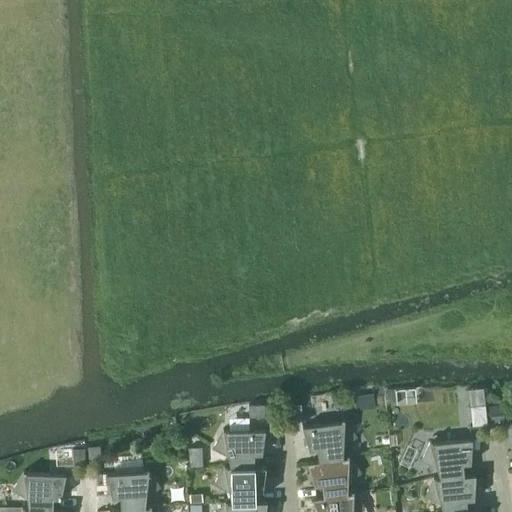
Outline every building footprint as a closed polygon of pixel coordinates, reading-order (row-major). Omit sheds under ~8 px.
[(360,408),(377,406),(376,392),(359,394),(360,408)] [(291,402),(292,417),(300,416),(299,402),(291,402)] [(264,415),(264,404),(249,404),(249,415),(264,415)] [(503,421),(501,404),(490,406),(492,423),(503,421)] [(317,448),(318,459),(342,456),(343,445),(356,435),(344,419),(344,418),(342,418),(341,420),(302,425),(309,449),(317,448)] [(228,454),(230,465),(254,464),(254,453),(261,452),(265,428),(225,429),(224,427),(222,427),(223,429),(213,446),(228,454)] [(437,466),(440,477),(463,474),(462,463),(470,462),(472,437),(432,441),(431,439),(429,439),(430,441),(421,459),(437,466)] [(84,463),(84,448),(73,448),(73,463),(84,463)] [(342,456),(318,459),(307,461),(314,484),(321,483),(323,495),(347,492),(347,481),(360,471),(348,455),(348,453),(346,453),(346,456),(342,456)] [(266,464),(254,464),(230,465),(226,465),(225,463),(223,463),(223,465),(214,482),(229,490),(231,501),(255,500),(255,489),(262,488),(266,464)] [(120,495),(121,507),(145,506),(146,494),(160,485),(148,469),(149,467),(146,467),(146,469),(106,472),(112,496),(120,495)] [(27,496),(28,508),(52,508),(53,497),(61,497),(65,473),(26,471),(25,469),(23,469),(23,471),(13,488),(27,496)] [(475,473),(463,474),(440,477),(435,477),(435,475),(433,475),(433,477),(425,495),(440,502),(442,511),(447,511),(467,510),(466,498),(474,498),(475,473)] [(347,492),(323,495),(311,497),(315,511),(357,511),(365,506),(353,490),(353,489),(351,489),(351,491),(347,492)] [(264,511),(266,500),(255,500),(231,501),(227,501),(226,499),(224,499),(224,501),(218,511),(264,511)] [(156,511),(151,504),(151,503),(149,503),(149,505),(145,506),(121,507),(109,508),(109,511),(156,511)]
